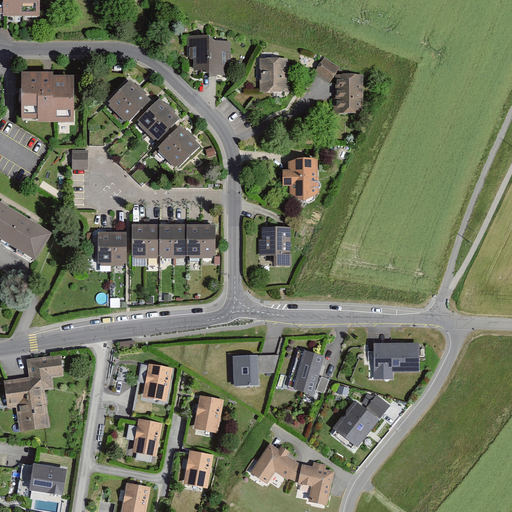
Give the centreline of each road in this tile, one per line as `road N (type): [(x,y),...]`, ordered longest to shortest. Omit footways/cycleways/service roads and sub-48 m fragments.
road 1 (residential): [(235,309),(233,153),(207,114),(140,53),(0,47)]
road 2 (residential): [(458,322),(455,351),(417,414),(365,470),(348,511)]
road 3 (residential): [(235,309),(458,322)]
road 4 (track): [(438,320),(471,206),(511,111)]
road 5 (residential): [(97,332),(78,511)]
road 6 (residential): [(97,332),(235,309)]
